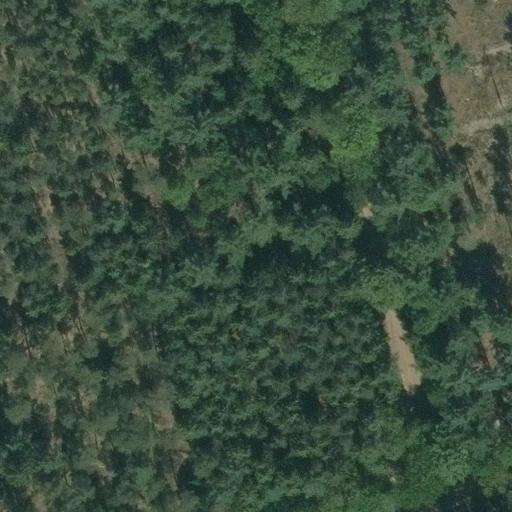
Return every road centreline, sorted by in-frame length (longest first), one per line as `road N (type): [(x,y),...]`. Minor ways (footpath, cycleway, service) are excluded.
road 1 (track): [(309,0),(389,240),(455,483)]
road 2 (track): [(389,511),(511,459)]
